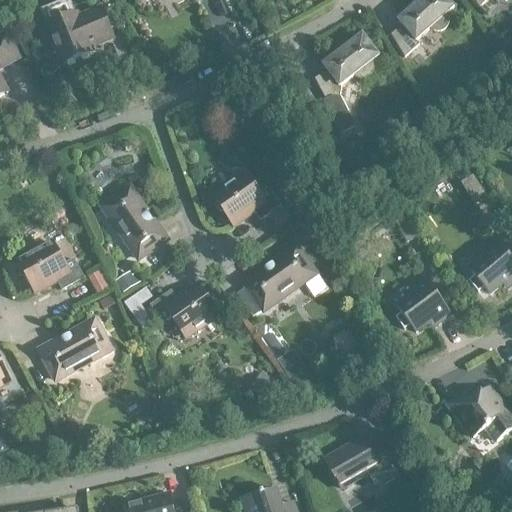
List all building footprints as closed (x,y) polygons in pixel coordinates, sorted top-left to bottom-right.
[(448,19),(447,16),(455,9),(446,0),(425,0),(398,23),(403,29),(391,36),(405,59),(420,46),(416,42),(431,30),(434,32),(438,32),(442,32),(445,30),(447,27),(448,23),(448,19)] [(473,0),(480,9),(488,0),(473,0)] [(48,27),(47,27),(63,66),(92,54),(90,48),(113,39),(101,11),(78,20),(76,15),(74,16),(68,1),(42,12),(48,27)] [(0,98),(8,94),(0,79),(0,70),(19,60),(6,36),(0,39),(0,98)] [(373,67),(372,63),(380,57),(364,36),(323,68),(327,74),(315,80),(326,102),(323,103),(341,136),(356,128),(340,98),(341,87),(355,77),(358,79),(362,80),(366,79),(369,77),(372,75),(373,71),(373,67)] [(246,176),(213,199),(216,203),(216,207),(219,212),(224,213),(233,227),(253,213),(260,222),(281,208),(268,190),(260,196),(246,176)] [(461,185),(475,206),(486,199),(473,177),(461,185)] [(129,190),(115,200),(103,208),(118,230),(118,234),(120,237),(122,239),(125,240),(140,261),(166,243),(129,190)] [(293,204),(271,220),(279,232),(302,216),(293,204)] [(419,238),(407,216),(395,222),(407,244),(419,238)] [(489,296),(502,286),(507,292),(511,287),(511,261),(494,241),(482,251),(487,257),(469,272),(474,278),(469,283),(478,294),(484,290),(489,296)] [(53,245),(18,264),(21,268),(20,273),(22,278),(27,279),(35,294),(57,282),(62,292),(85,280),(74,261),(65,266),(53,245)] [(247,289),(236,297),(252,320),(284,297),(287,297),(290,296),(292,294),(294,290),(316,275),(297,249),(244,286),(247,289)] [(101,274),(87,281),(97,300),(111,292),(101,274)] [(129,275),(114,284),(123,297),(141,285),(136,277),(132,279),(129,275)] [(415,334),(428,325),(433,331),(452,317),(424,279),(410,289),(415,295),(396,309),(401,316),(396,320),(404,332),(410,328),(415,334)] [(147,289),(125,305),(144,332),(160,321),(163,325),(172,319),(185,339),(218,316),(215,312),(216,308),(212,303),(208,302),(198,288),(178,303),(171,293),(150,307),(152,309),(146,313),(142,307),(153,299),(147,289)] [(111,299),(99,305),(104,314),(116,308),(111,299)] [(96,323),(62,342),(40,354),(55,382),(78,369),(81,370),(84,369),(86,367),(88,364),(100,357),(102,360),(114,353),(106,337),(104,338),(96,323)] [(299,361),(285,371),(296,387),(310,377),(299,361)] [(0,362),(0,386),(10,381),(8,377),(9,372),(6,367),(2,366),(0,362)] [(266,374),(252,391),(262,398),(275,381),(266,374)] [(511,432),(511,421),(503,408),(503,407),(502,406),(502,404),(501,404),(500,403),(499,402),(498,402),(489,390),(469,404),(463,395),(448,406),(473,440),(487,430),(497,444),(511,432)] [(68,417),(62,428),(75,434),(81,423),(68,417)] [(325,462),(342,490),(371,473),(380,490),(401,478),(387,453),(375,460),(363,440),(325,462)] [(241,501),(244,511),(296,511),(294,504),(282,508),(277,491),(264,496),(263,494),(241,501)] [(173,511),(169,496),(152,500),(153,502),(127,509),(128,511),(173,511)]
